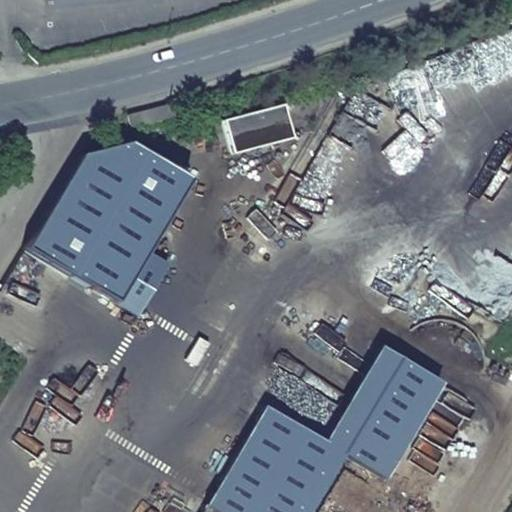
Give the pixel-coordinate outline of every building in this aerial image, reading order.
[(286,131),(274,98),(216,118),(229,151),(286,131)] [(169,105),(124,116),(129,129),(172,119),(169,105)] [(21,250),(111,303),(138,258),(183,181),(127,145),(78,155),(21,250)] [(138,258),(111,303),(112,303),(135,317),(162,272),(138,258)] [(304,511),(339,455),(363,470),(377,479),(437,385),(379,350),(321,444),(264,408),(201,511),(304,511)] [(339,455),(304,511),(338,511),(363,470),(339,455)]
